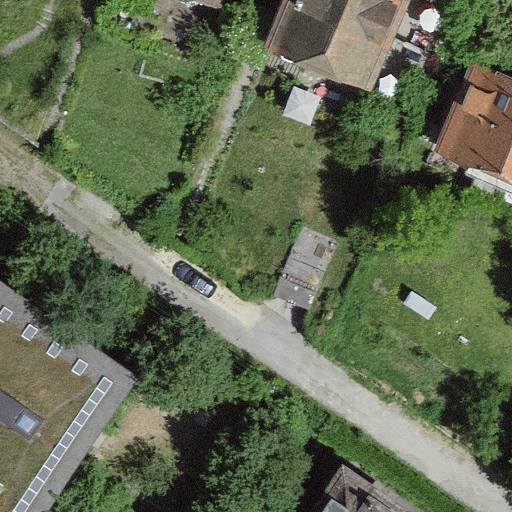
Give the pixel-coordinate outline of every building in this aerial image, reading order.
[(222,0),(192,0),(219,9),(222,0)] [(404,0),(298,0),(281,40),(370,79),(404,0)] [(511,74),(480,60),(445,138),(511,167),(511,74)] [(344,245),(306,229),(280,288),(318,304),(344,245)] [(27,511),(127,369),(0,280),(0,511),(27,511)] [(406,511),(412,504),(351,462),(315,511),(406,511)]
